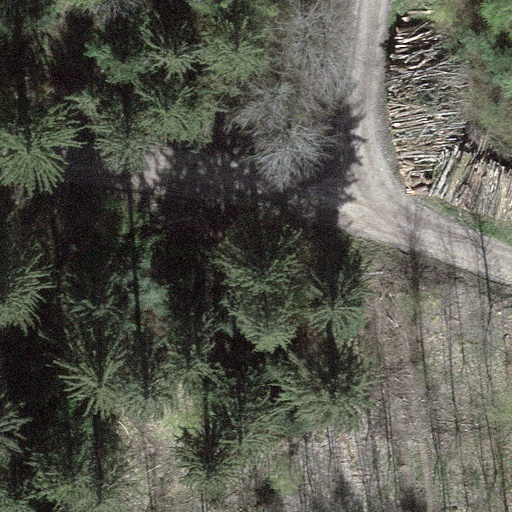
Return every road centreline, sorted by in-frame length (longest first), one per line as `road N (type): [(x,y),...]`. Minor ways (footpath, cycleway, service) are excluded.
road 1 (track): [(0,171),(160,171),(237,183),(511,259)]
road 2 (track): [(414,226),(382,189),(366,153),(356,97),(364,0)]
